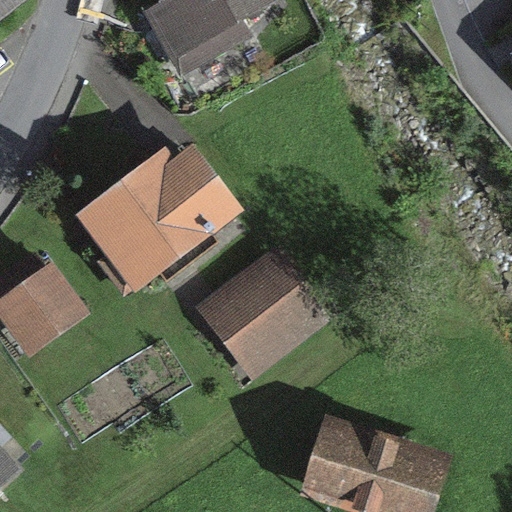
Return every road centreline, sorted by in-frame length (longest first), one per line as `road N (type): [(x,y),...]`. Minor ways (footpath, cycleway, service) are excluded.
road 1 (residential): [(61,0),(40,75),(0,147)]
road 2 (residential): [(511,119),(486,87),(447,0)]
